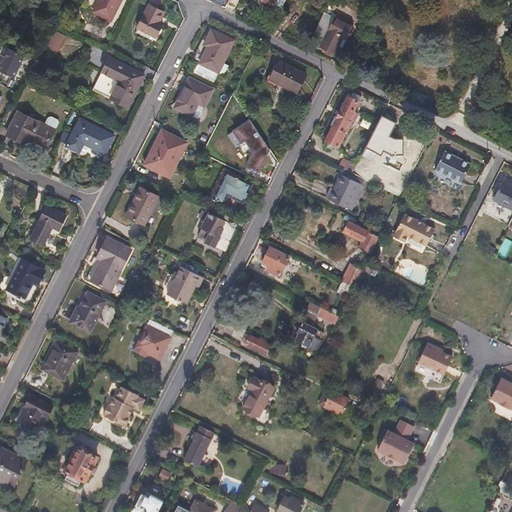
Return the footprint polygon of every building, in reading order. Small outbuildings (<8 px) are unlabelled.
[(110,20),(119,0),(99,0),(93,12),(110,20)] [(228,0),(226,5),(234,9),(237,0),(228,0)] [(163,12),(149,5),(138,28),(156,37),(162,23),(159,22),(163,12)] [(37,28),(40,21),(33,18),(30,25),(37,28)] [(333,54),(338,45),(342,38),(345,40),(352,27),(335,18),(323,41),(312,36),(306,47),(320,54),(323,48),(333,54)] [(233,40),(207,28),(192,59),(223,74),(228,63),(223,61),(233,40)] [(68,38),(51,31),(42,51),(59,58),(68,38)] [(24,55),(8,48),(0,67),(0,71),(14,77),(24,55)] [(143,75),(109,58),(93,90),(127,107),(143,75)] [(306,74),(279,61),(269,79),(297,93),(306,74)] [(211,90),(189,79),(175,107),(197,118),(211,90)] [(348,95),(326,140),(338,146),(344,133),(342,133),(346,125),(350,127),(362,104),(357,102),(361,96),(352,92),(350,96),(348,95)] [(386,106),(362,152),(376,159),(380,150),(382,152),(391,133),(386,130),(395,111),(386,106)] [(54,129),(19,112),(7,135),(26,144),(27,141),(44,149),(54,129)] [(240,118),(231,113),(228,120),(237,124),(240,118)] [(104,152),(112,136),(80,120),(67,146),(78,151),(83,142),(104,152)] [(249,121),(228,135),(235,146),(242,141),(251,154),(243,167),(257,174),(269,152),(249,121)] [(185,143),(162,132),(146,164),(169,175),(185,143)] [(469,164),(444,151),(434,169),(460,182),(469,164)] [(352,173),(356,165),(343,158),(338,166),(352,173)] [(251,183),(226,171),(213,198),(224,203),(228,194),(242,201),(243,199),(246,200),(251,190),(248,188),(251,183)] [(361,184),(340,174),(328,198),(349,209),(361,184)] [(511,184),(503,180),(493,200),(511,209),(511,184)] [(157,196),(141,188),(127,216),(144,224),(157,196)] [(209,213),(222,219),(225,213),(209,204),(205,211),(209,213)] [(47,206),(31,238),(43,244),(52,226),(59,229),(66,215),(47,206)] [(222,219),(209,213),(202,228),(210,232),(205,241),(214,246),(223,228),(220,227),(224,220),(222,219)] [(433,230),(404,215),(392,238),(403,244),(406,237),(425,247),(433,230)] [(359,246),(371,252),(379,237),(349,222),(344,231),(362,240),(359,246)] [(111,289),(130,250),(106,238),(97,256),(101,259),(91,279),(111,289)] [(278,276),(288,255),(271,246),(262,262),(267,265),(265,269),(278,276)] [(22,259),(7,289),(24,297),(32,282),(37,285),(45,270),(22,259)] [(354,287),(362,270),(350,264),(341,280),(354,287)] [(199,287),(203,277),(181,266),(167,294),(186,303),(195,285),(199,287)] [(90,331),(105,301),(87,292),(79,307),(77,306),(69,321),(90,331)] [(336,321),(339,316),(312,302),(308,309),(316,314),(317,311),(336,321)] [(315,316),(307,312),(296,332),(299,333),(296,339),(314,348),(317,343),(314,341),(316,338),(319,339),(323,331),(314,327),(317,321),(315,316)] [(173,330),(150,319),(135,350),(145,355),(146,351),(159,358),(173,330)] [(270,345),(249,335),(245,344),(266,354),(270,345)] [(78,351),(56,340),(41,369),(63,380),(78,351)] [(427,342),(418,362),(444,374),(452,357),(434,349),(436,346),(427,342)] [(253,378),(249,387),(252,389),(244,406),(260,414),(274,388),(253,378)] [(511,385),(499,379),(489,399),(499,404),(498,405),(507,410),(508,408),(511,410),(511,385)] [(136,393),(122,386),(116,398),(114,397),(110,405),(109,404),(104,414),(106,414),(105,416),(125,426),(129,416),(127,415),(131,406),(138,409),(142,398),(135,395),(136,393)] [(347,399),(328,390),(321,403),(340,412),(347,399)] [(52,406),(31,395),(19,420),(40,430),(52,406)] [(387,430),(377,451),(404,464),(414,444),(407,441),(414,427),(400,420),(394,434),(387,430)] [(215,433),(200,426),(196,433),(195,433),(193,438),(194,438),(183,459),(197,467),(215,433)] [(97,456),(77,446),(66,471),(85,480),(97,456)] [(27,460),(1,447),(0,449),(0,478),(14,485),(27,460)] [(156,452),(153,458),(166,465),(169,458),(156,452)] [(169,476),(177,480),(180,474),(172,470),(170,473),(163,469),(159,476),(167,480),(169,476)] [(157,511),(163,500),(151,494),(150,497),(141,493),(134,508),(135,511),(157,511)] [(297,511),(301,505),(285,496),(276,511),(297,511)] [(179,506),(175,511),(212,511),(213,510),(195,501),(190,511),(179,506)] [(238,511),(242,506),(231,501),(226,511),(228,511),(238,511)] [(245,511),(268,511),(270,510),(255,503),(252,510),(248,507),(245,511)]
